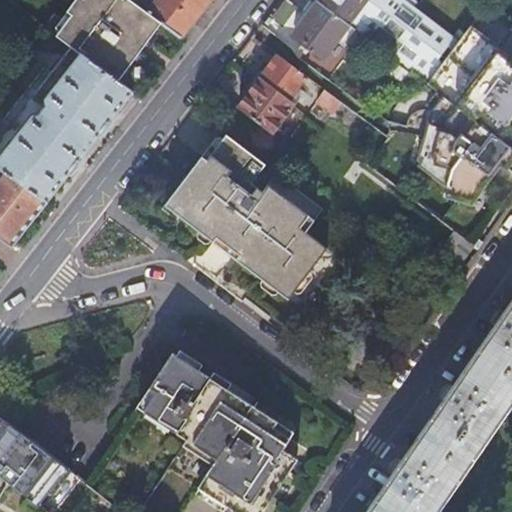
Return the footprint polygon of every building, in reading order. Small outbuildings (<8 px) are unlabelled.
[(132,0),(86,0),(59,37),(83,55),(112,77),(157,18),(151,13),(132,0)] [(161,0),(151,13),(157,18),(183,38),(212,0),(161,0)] [(354,36),(359,30),(319,0),(311,0),(304,10),(309,14),(295,34),(327,56),(346,30),(354,36)] [(472,115),(506,141),(511,133),(511,54),(472,25),(483,10),(469,0),(319,0),(359,30),(386,50),(414,71),(472,115)] [(278,53),(259,78),(288,100),(306,74),(278,53)] [(0,166),(11,175),(49,202),(135,94),(112,77),(83,55),(47,100),(50,106),(41,118),(34,118),(0,162),(0,166)] [(272,133),(294,104),(288,100),(259,78),(238,108),(272,133)] [(333,112),(341,101),(325,89),(317,100),(333,112)] [(412,119),(398,136),(431,162),(445,144),(412,119)] [(287,302),(293,295),(296,297),(302,296),(313,282),(311,277),(308,274),(327,251),(304,233),(314,222),(266,185),(262,191),(252,183),(266,165),(226,135),(222,141),(217,137),(163,207),(197,232),(193,236),(193,241),(202,247),(206,247),(209,243),(262,285),(260,288),(259,291),(272,300),(275,300),(278,295),(287,302)] [(11,175),(0,189),(0,239),(12,248),(49,202),(11,175)] [(461,206),(468,196),(451,184),(443,193),(461,206)] [(461,206),(443,193),(433,207),(451,220),(461,206)] [(373,511),(436,511),(511,403),(511,307),(509,313),(499,327),(457,388),(448,402),(407,462),(397,477),(373,511)] [(499,327),(509,313),(503,307),(492,322),(499,327)] [(182,347),(179,352),(176,350),(140,405),(191,438),(187,443),(217,463),(201,485),(204,486),(200,492),(226,511),(230,504),(243,511),(264,511),(301,456),(286,447),(297,429),(230,387),(234,381),(217,371),(214,376),(212,374),(203,367),(205,362),(182,347)] [(441,397),(448,402),(457,388),(450,384),(441,397)] [(30,435),(3,413),(0,416),(0,449),(13,460),(32,475),(50,452),(39,443),(30,435)] [(390,472),(397,477),(407,462),(400,458),(390,472)] [(17,472),(11,480),(21,488),(27,481),(17,472)]
